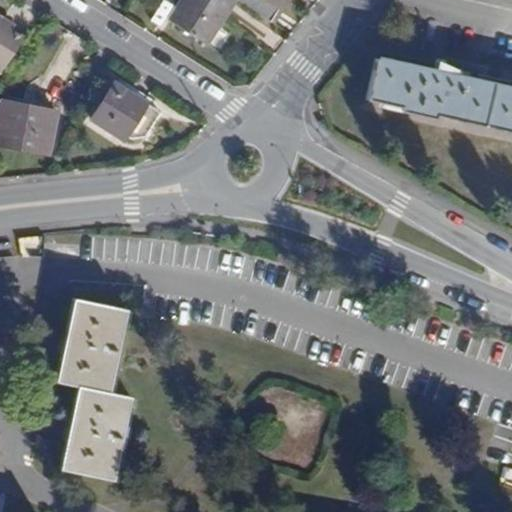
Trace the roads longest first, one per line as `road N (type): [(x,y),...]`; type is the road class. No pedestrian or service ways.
road 1 (residential): [(511,397),(161,275),(34,273),(7,285),(0,306),(2,402)]
road 2 (tertiary): [(243,201),(511,295)]
road 3 (tertiary): [(511,277),(298,144),(272,139)]
road 4 (residential): [(241,126),(53,0)]
road 5 (tertiary): [(0,209),(210,180)]
road 6 (tertiary): [(360,0),(260,130)]
